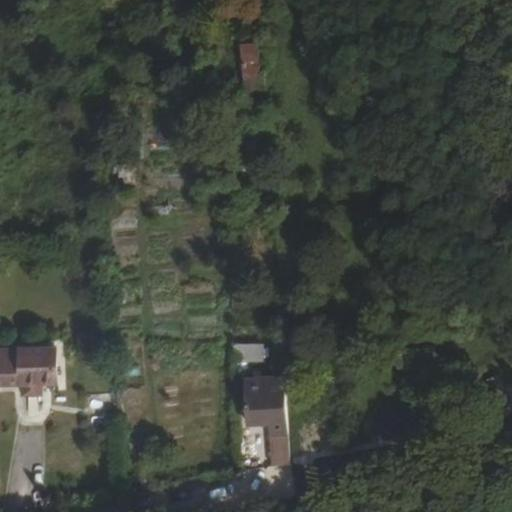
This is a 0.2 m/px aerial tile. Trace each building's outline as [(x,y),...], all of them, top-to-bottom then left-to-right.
[(269,66),(267,44),(250,45),(251,67),(269,66)] [(256,343),(244,343),(245,362),(276,360),(275,342),(262,342),(256,343)] [(27,348),(28,360),(48,359),(47,347),(27,348)] [(63,382),(61,347),(47,347),(48,359),(49,382),(63,382)] [(27,348),(0,349),(0,360),(13,360),(28,360),(27,348)] [(49,382),(48,359),(28,360),(13,360),(14,384),(24,384),(36,383),(49,382)] [(13,360),(0,360),(0,384),(14,384),(13,360)] [(293,375),(251,376),(255,425),(277,424),(277,437),(297,435),(293,375)] [(36,383),(24,384),(24,392),(37,391),(36,383)]
